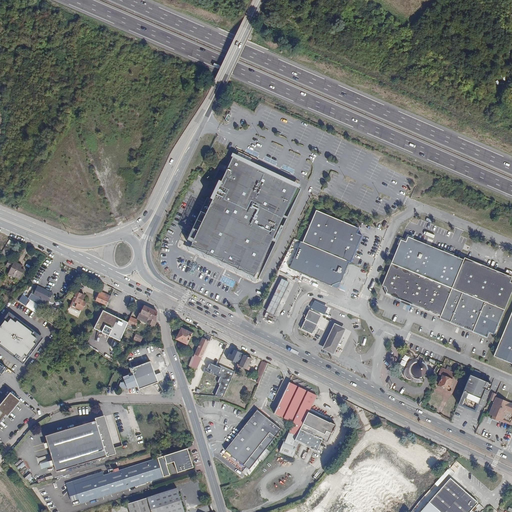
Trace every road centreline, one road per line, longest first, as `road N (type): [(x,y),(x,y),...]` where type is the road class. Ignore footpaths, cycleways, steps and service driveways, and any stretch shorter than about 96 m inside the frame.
road 1 (motorway): [(76,0),(511,188)]
road 2 (motorway): [(511,166),(128,0)]
road 3 (primary): [(166,301),(511,472)]
road 4 (residential): [(511,244),(420,208),(396,219),(356,313)]
road 5 (residential): [(186,396),(71,401),(45,413),(7,450)]
road 6 (primary): [(507,456),(375,390)]
road 7 (primary): [(202,119),(144,219),(118,234)]
road 8 (residential): [(511,380),(386,327)]
road 9 (primary): [(260,0),(202,119)]
road 10 (primary): [(118,234),(80,243),(0,213)]
road 11 (primary): [(151,229),(202,119)]
road 12 (secondary): [(186,396),(222,511)]
